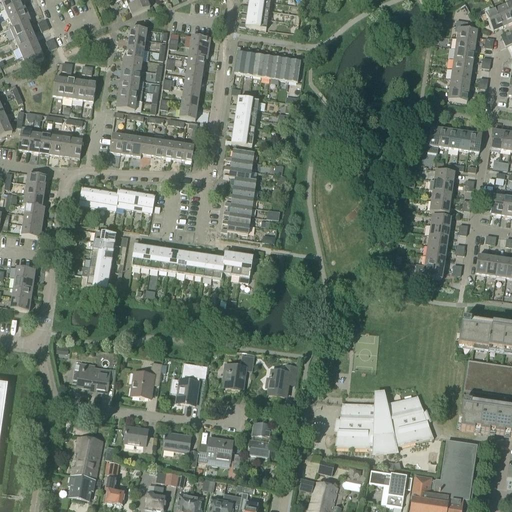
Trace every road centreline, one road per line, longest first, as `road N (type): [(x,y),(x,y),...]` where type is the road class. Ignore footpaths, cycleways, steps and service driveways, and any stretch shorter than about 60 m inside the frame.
road 1 (residential): [(301,418),(240,410),(216,425),(50,402),(39,347)]
road 2 (residential): [(67,176),(207,182),(228,23)]
road 3 (residential): [(472,230),(498,59),(511,53)]
road 4 (residential): [(39,347),(67,176)]
